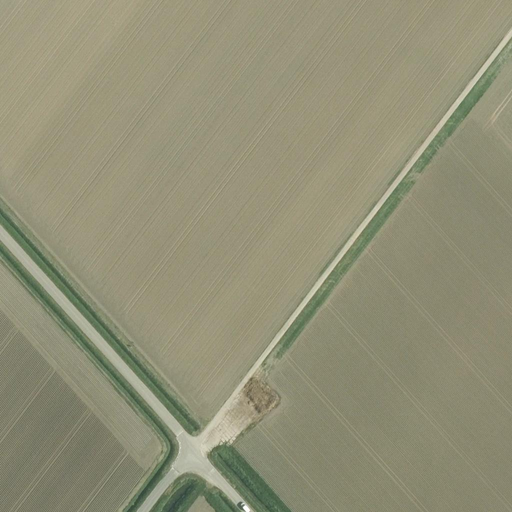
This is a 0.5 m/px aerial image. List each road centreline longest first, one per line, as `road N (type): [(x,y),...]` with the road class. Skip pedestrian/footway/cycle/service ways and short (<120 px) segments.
road 1 (track): [(191,449),(511,33)]
road 2 (unclassified): [(191,449),(0,232)]
